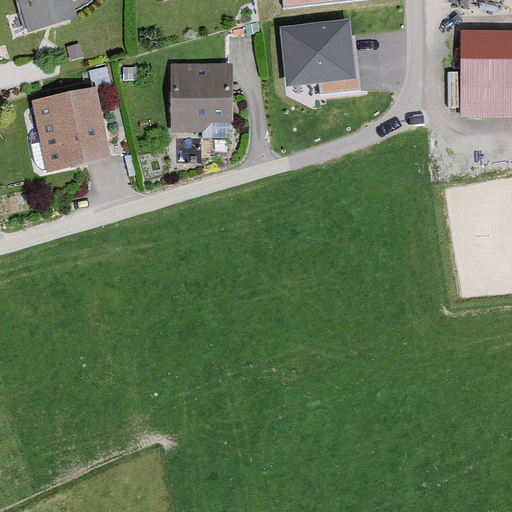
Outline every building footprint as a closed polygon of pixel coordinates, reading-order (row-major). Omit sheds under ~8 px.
[(74,22),(67,0),(15,0),(26,36),(74,22)] [(282,0),(284,10),(364,0),(282,0)] [(344,27),(288,35),(294,81),(320,77),(323,95),(361,90),(356,54),(348,55),(344,27)] [(511,31),(459,32),(460,117),(511,116),(511,31)] [(80,59),(75,47),(62,53),(67,64),(80,59)] [(231,125),(230,66),(166,68),(168,135),(204,134),(209,125),(231,125)] [(107,160),(91,91),(30,105),(46,174),(107,160)]
